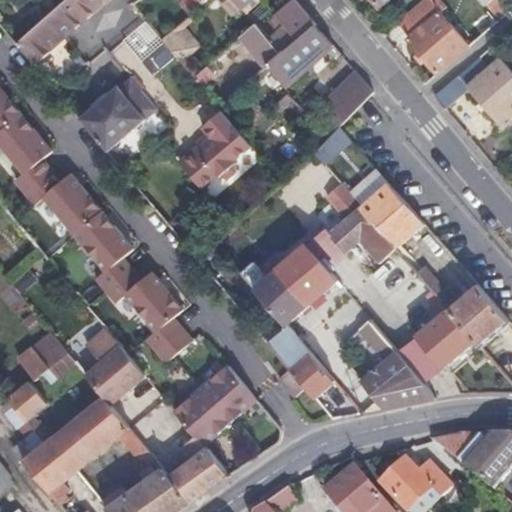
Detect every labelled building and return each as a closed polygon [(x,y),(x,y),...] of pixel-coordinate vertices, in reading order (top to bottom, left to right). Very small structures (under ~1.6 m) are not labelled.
[(36,64),(106,0),(66,0),(50,15),(19,43),(36,64)] [(206,0),(183,0),(181,2),(191,14),(206,0)] [(222,0),(235,16),(244,8),(249,14),(264,0),(222,0)] [(316,25),(318,24),(296,0),(295,0),(267,26),(274,34),(270,38),(258,23),(242,37),(267,68),(269,66),(286,50),(287,51),(316,25)] [(439,73),(471,46),(442,13),(447,7),(440,0),(428,0),(400,24),(411,37),(409,39),(439,73)] [(502,18),(511,11),(501,0),(491,0),(489,3),(502,18)] [(11,35),(19,43),(50,15),(43,7),(11,35)] [(482,35),(498,22),(488,10),(472,24),(482,35)] [(191,14),(180,25),(185,30),(196,20),(191,14)] [(172,30),(159,16),(151,23),(164,37),(172,30)] [(143,81),(175,56),(148,21),(116,46),(143,81)] [(187,57),(200,47),(185,30),(180,25),(163,40),(181,62),(182,62),(185,59),(187,57)] [(287,87),(335,46),(316,25),(287,51),(286,50),(269,66),(287,87)] [(199,73),(187,57),(185,59),(182,62),(195,76),(199,73)] [(481,58),(436,96),(448,109),(458,101),(456,97),(469,85),(490,68),(481,58)] [(469,85),(502,123),(511,114),(511,69),(501,58),(490,68),(469,85)] [(215,74),(208,66),(194,78),(202,86),(215,74)] [(358,72),(343,86),(362,106),(371,96),(375,92),(358,72)] [(109,151),(159,109),(131,77),(121,86),(120,86),(82,119),(109,151)] [(0,131),(22,113),(0,86),(0,131)] [(341,127),(362,106),(343,86),(329,101),(335,107),(315,126),(328,139),(329,139),(341,127)] [(288,93),(275,107),(281,113),(295,100),(288,93)] [(181,162),(203,188),(219,174),(221,176),(222,176),(226,172),(235,164),(236,163),(234,161),(252,145),(222,111),(203,128),(210,136),(198,147),(181,162)] [(25,193),(52,171),(43,160),(53,151),(22,113),(0,131),(0,141),(26,173),(16,182),(25,193)] [(353,141),(341,127),(329,139),(328,139),(322,146),(333,158),(353,141)] [(226,172),(222,176),(223,177),(229,179),(237,172),(236,166),(235,164),(226,172)] [(45,196),(77,233),(104,211),(72,173),(62,182),(52,171),(25,193),(35,205),(45,196)] [(399,249),(427,224),(390,182),(362,207),(399,249)] [(399,249),(362,207),(332,233),(349,252),(362,240),(381,263),(387,257),(399,249)] [(107,291),(134,269),(125,257),(135,249),(104,211),(77,233),(108,271),(97,280),(107,291)] [(0,249),(5,256),(20,244),(1,220),(0,221),(0,249)] [(331,268),(349,252),(332,233),(328,228),(310,244),(331,268)] [(310,244),(309,243),(257,289),(288,326),(325,295),(339,282),(341,280),(331,268),(310,244)] [(445,285),(428,265),(419,273),(436,292),(445,285)] [(127,294),(158,331),(175,318),(185,309),(154,271),(144,280),(134,269),(107,291),(116,302),(127,294)] [(43,321),(0,271),(0,294),(31,331),(43,321)] [(511,322),(478,283),(464,295),(498,335),(511,322)] [(483,347),(498,335),(464,295),(458,300),(445,285),(436,292),(450,308),(478,341),(483,347)] [(450,308),(418,335),(446,368),(478,341),(450,308)] [(152,337),(161,348),(184,329),(175,318),(158,331),(152,337)] [(388,361),(400,351),(372,320),(360,330),(361,331),(353,338),(360,346),(368,339),(388,361)] [(316,398),(335,382),(336,382),(291,327),(290,328),(273,343),(293,367),(301,377),(300,378),(307,387),(316,398)] [(111,403),(132,387),(147,377),(148,376),(123,346),(122,347),(106,328),(88,345),(103,363),(87,375),(105,397),(111,403)] [(176,356),(194,340),(193,339),(184,329),(161,348),(171,360),(176,356)] [(53,384),(77,363),(73,357),(52,332),(34,347),(52,368),(44,374),(53,384)] [(427,384),(446,368),(418,335),(400,351),(427,384)] [(52,368),(34,347),(20,359),(37,380),(44,374),(52,368)] [(385,409),(437,398),(427,384),(400,351),(388,361),(363,382),(385,409)] [(229,365),(202,388),(231,422),(245,410),(243,407),(250,401),(253,404),(258,399),(229,365)] [(301,377),(293,367),(280,378),(296,397),(307,387),(300,378),(301,377)] [(37,414),(49,403),(32,382),(10,400),(28,421),(37,414)] [(202,388),(175,410),(197,436),(204,445),(210,440),(207,437),(215,431),(217,434),(231,422),(202,388)] [(178,511),(193,502),(172,477),(165,468),(111,403),(105,397),(71,426),(96,458),(122,437),(137,455),(146,459),(152,465),(158,473),(148,480),(129,493),(144,511),(178,511)] [(25,460),(46,443),(28,421),(10,400),(1,408),(27,437),(4,455),(15,468),(25,460)] [(245,410),(253,404),(250,401),(243,407),(245,410)] [(52,438),(55,436),(37,414),(28,421),(46,443),(52,438)] [(79,472),(96,458),(71,426),(54,440),(79,472)] [(210,440),(217,434),(215,431),(207,437),(210,440)] [(436,439),(465,464),(493,432),(465,433),(436,439)] [(511,433),(493,432),(465,464),(497,490),(511,472),(511,433)] [(209,491),(231,476),(209,449),(208,449),(204,445),(197,436),(179,451),(189,464),(187,465),(209,491)] [(33,471),(61,506),(72,498),(68,493),(72,490),(66,483),(79,472),(54,440),(52,438),(46,443),(25,460),(33,471)] [(0,498),(33,471),(25,460),(15,468),(4,455),(0,458),(0,498)] [(408,458),(383,482),(412,511),(427,511),(455,486),(432,462),(422,471),(408,458)] [(397,511),(357,464),(327,490),(345,511),(397,511)] [(142,472),(148,480),(158,473),(152,465),(142,472)] [(193,502),(209,491),(187,465),(172,477),(193,502)] [(129,493),(123,486),(103,502),(108,508),(129,493)] [(256,511),(282,511),(299,501),(290,487),(256,510),(256,511)] [(111,511),(144,511),(129,493),(108,508),(111,511)]
